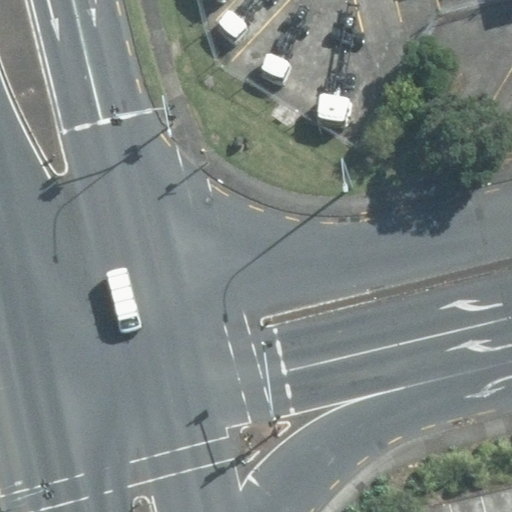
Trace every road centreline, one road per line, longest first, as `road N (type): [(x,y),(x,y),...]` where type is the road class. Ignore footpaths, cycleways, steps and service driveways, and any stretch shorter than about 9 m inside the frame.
road 1 (tertiary): [(144,287),(511,221)]
road 2 (tertiary): [(507,318),(173,398)]
road 3 (primary): [(507,318),(387,405),(277,511)]
road 4 (primary): [(71,0),(144,287)]
road 5 (tertiary): [(173,398),(41,429)]
road 6 (tertiary): [(17,319),(144,287)]
